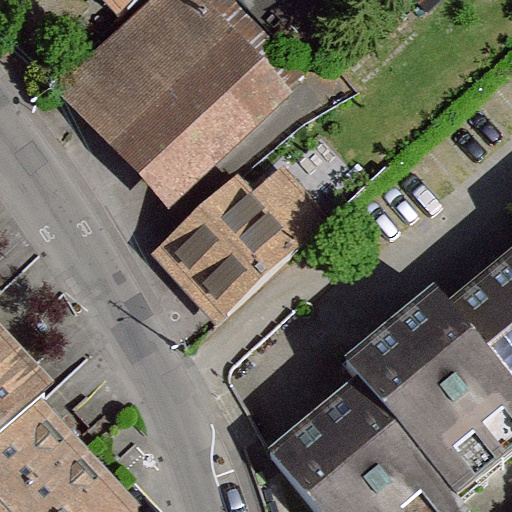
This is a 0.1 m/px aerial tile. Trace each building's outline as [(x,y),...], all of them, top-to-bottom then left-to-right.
[(206,0),(161,0),(61,93),(174,217),(299,102),(291,93),(206,0)] [(102,0),(124,23),(146,0),(102,0)] [(231,0),(206,0),(291,93),(306,78),(231,0)] [(244,182),(158,261),(223,332),(338,227),(290,174),(261,200),(244,182)] [(511,271),(458,316),(443,298),(354,371),(368,387),(275,463),(315,511),(465,511),(463,509),(511,468),(511,271)] [(61,391),(0,326),(0,511),(145,511),(46,403),(61,391)]
